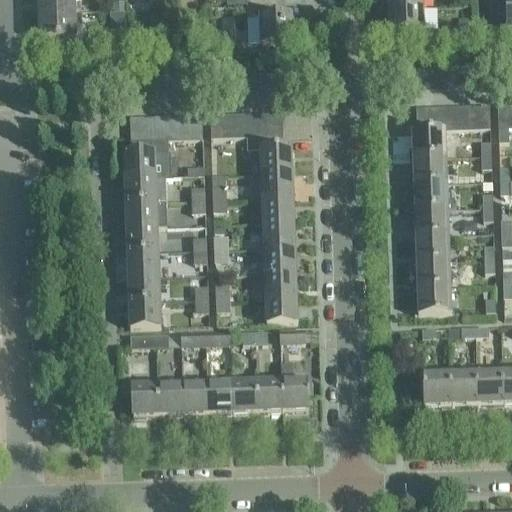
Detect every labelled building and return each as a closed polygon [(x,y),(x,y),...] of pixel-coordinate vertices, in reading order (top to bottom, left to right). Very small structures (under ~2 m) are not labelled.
[(38,0),(40,18),(82,17),(81,7),(74,7),(73,0),(38,0)] [(247,0),(248,11),(276,10),(275,0),(247,0)] [(387,0),(388,15),(424,14),(423,0),(387,0)] [(276,10),(248,11),(248,23),(261,23),(262,50),(292,49),(292,22),(276,22),(276,10)] [(424,14),(388,15),(389,38),(404,37),(405,54),(431,53),(430,35),(425,35),(424,14)] [(82,17),(40,18),(41,45),(52,45),(53,58),(82,57),(81,43),(76,43),(75,29),(82,28),(82,17)] [(499,135),(511,134),(511,110),(498,111),(499,135)] [(416,114),(417,137),(447,136),(491,135),(490,112),(416,114)] [(271,143),(283,142),(282,118),(270,119),(271,143)] [(235,144),(247,144),(246,119),(235,120),(235,144)] [(246,119),(247,144),(259,143),(258,119),(246,119)] [(258,119),(259,143),(271,143),(270,119),(258,119)] [(211,145),(224,144),(223,120),(210,121),(211,145)] [(224,144),(235,144),(235,120),(223,120),(224,144)] [(178,122),(179,146),(190,145),(190,121),(178,122)] [(190,121),(190,145),(203,145),(202,121),(190,121)] [(166,122),(154,123),(155,146),(167,146),(166,122)] [(167,146),(168,146),(179,146),(178,122),(166,122),(167,146)] [(130,123),(131,146),(143,146),(143,123),(130,123)] [(154,123),(143,123),(143,146),(155,146),(154,123)] [(499,135),(499,148),(509,148),(508,135),(499,135)] [(413,138),(414,165),(448,163),(447,136),(417,137),(413,138)] [(261,156),(262,180),(292,179),(291,154),(284,154),(283,142),(271,143),(259,143),(247,144),(247,156),(261,156)] [(124,160),(125,185),(156,184),(166,184),(171,183),(171,159),(168,159),(168,146),(167,146),(155,146),(143,146),(131,146),(131,159),(124,160)] [(480,148),(481,162),(491,162),(491,148),(480,148)] [(491,162),(481,162),(481,175),(491,175),(491,162)] [(414,165),(415,191),(449,190),(448,163),(414,165)] [(499,173),(499,188),(510,188),(509,173),(499,173)] [(262,180),(263,205),(293,204),(292,179),(262,180)] [(125,185),(126,210),(167,208),(166,184),(156,184),(125,185)] [(510,188),(499,188),(500,201),(510,200),(510,188)] [(415,191),(415,217),(449,215),(449,190),(415,191)] [(213,194),(213,207),(226,206),(226,194),(213,194)] [(192,195),(192,208),(205,207),(205,195),(192,195)] [(482,200),(482,214),(493,214),(492,200),(482,200)] [(263,205),(263,230),(294,229),(293,204),(263,205)] [(226,206),(213,207),(214,219),(226,219),(226,206)] [(205,207),(192,208),(193,220),(206,220),(205,207)] [(126,210),(127,234),(157,234),(168,233),(167,208),(126,210)] [(493,214),(482,214),(483,227),(493,227),(493,214)] [(415,217),(416,243),(450,242),(449,215),(415,217)] [(501,226),(501,240),(511,240),(511,225),(501,226)] [(263,230),(264,255),(295,254),(294,229),(263,230)] [(127,234),(128,259),(158,258),(157,234),(127,234)] [(511,240),(501,240),(501,252),(511,252),(511,240)] [(416,243),(417,268),(451,267),(450,242),(416,243)] [(214,244),(215,256),(228,256),(227,243),(214,244)] [(193,245),(194,257),(207,257),(206,244),(193,245)] [(483,252),(484,266),(494,266),(493,252),(483,252)] [(264,255),(265,280),(296,278),(295,254),(264,255)] [(228,256),(215,256),(215,269),(228,269),(228,256)] [(207,257),(194,257),(194,270),(207,269),(207,257)] [(128,259),(129,284),(159,283),(158,258),(128,259)] [(502,265),(502,292),(511,292),(511,265),(502,265)] [(494,266),(484,266),(484,279),(494,279),(494,266)] [(417,268),(418,295),(452,294),(451,267),(417,268)] [(265,280),(266,304),(296,303),(296,278),(265,280)] [(129,284),(129,309),(160,308),(159,283),(129,284)] [(511,292),(502,292),(502,304),(511,304),(511,292)] [(216,293),(216,306),(229,306),(229,293),(216,293)] [(195,294),(196,307),(208,306),(208,294),(195,294)] [(452,294),(418,295),(419,322),(453,321),(452,294)] [(296,303),(266,304),(267,330),(297,329),(296,303)] [(485,305),(485,318),(495,318),(495,305),(485,305)] [(208,306),(196,307),(196,319),(209,319),(208,306)] [(229,306),(216,306),(217,319),(230,318),(229,306)] [(160,308),(129,309),(130,334),(161,333),(160,308)] [(475,343),(475,333),(461,334),(461,344),(475,343)] [(488,333),(475,333),(475,343),(489,343),(488,333)] [(421,335),(421,345),(435,345),(435,335),(421,335)] [(280,337),(280,350),(305,349),(305,336),(280,337)] [(268,337),(255,338),(255,351),(268,350),(268,337)] [(255,351),(255,338),(242,338),(243,351),(255,351)] [(206,352),(205,339),(193,340),(193,353),(206,352)] [(218,339),(205,339),(206,352),(219,352),(218,339)] [(156,354),(156,341),(131,342),(131,355),(156,354)] [(169,341),(156,341),(156,354),(169,354),(169,341)] [(281,369),(281,387),(283,417),(308,417),(307,386),(293,386),(293,369),(281,369)] [(503,377),(477,378),(478,412),(504,411),(503,377)] [(511,377),(503,377),(504,411),(511,410),(511,377)] [(477,378),(452,379),(453,413),(478,412),(477,378)] [(453,413),(452,379),(425,380),(426,414),(453,413)] [(281,387),(257,388),(258,418),(283,417),(281,387)] [(232,388),(207,389),(208,420),(233,419),(232,388)] [(257,388),(232,388),(233,419),(258,418),(257,388)] [(207,389),(182,390),(183,421),(208,420),(207,389)] [(182,390),(158,391),(159,421),(183,421),(182,390)] [(159,421),(158,391),(132,392),(133,422),(159,421)]
